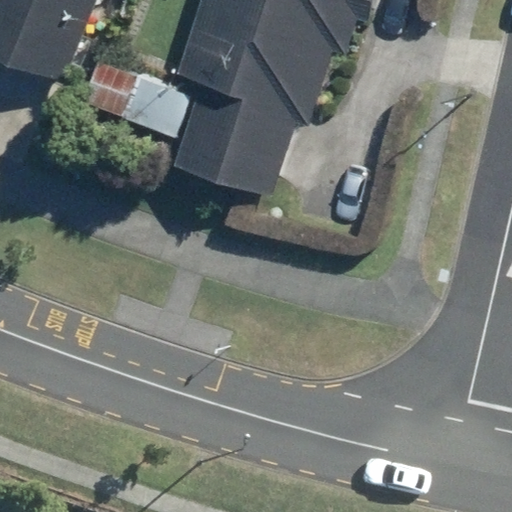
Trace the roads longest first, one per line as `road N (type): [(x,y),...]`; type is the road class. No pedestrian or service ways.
road 1 (tertiary): [(440,457),(149,378),(0,323)]
road 2 (residential): [(511,233),(490,322),(440,457)]
